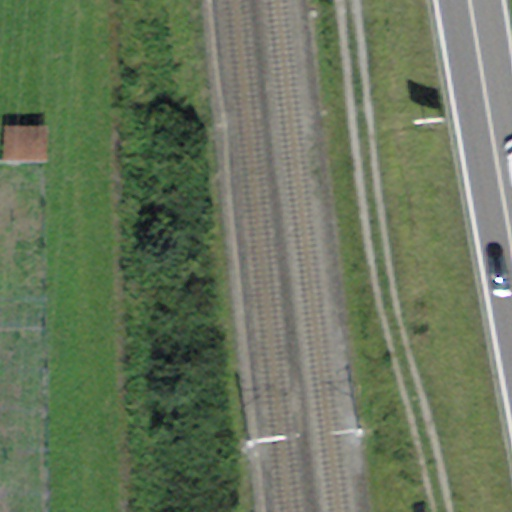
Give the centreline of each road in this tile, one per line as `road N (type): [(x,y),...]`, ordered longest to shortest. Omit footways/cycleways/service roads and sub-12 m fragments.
road 1 (track): [(443,511),(386,289),(349,0)]
road 2 (trunk): [(511,244),(470,0)]
